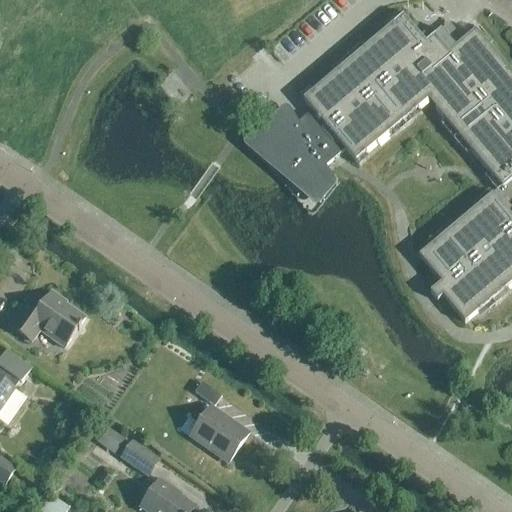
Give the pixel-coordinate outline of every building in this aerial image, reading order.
[(270,120),(248,139),(249,141),(263,157),(266,155),(280,171),(283,169),(297,186),(300,183),(314,200),(333,185),(334,183),(329,175),(325,169),(332,164),(335,161),(344,153),(350,160),(354,165),(363,158),(386,139),(427,104),(500,190),(418,260),(440,287),(429,296),(437,305),(442,300),(464,327),(511,286),(511,79),(474,34),(463,44),(455,34),(439,47),(433,40),(425,46),(402,19),(317,91),(302,103),(312,115),(298,126),(291,115),(276,125),(271,119),(270,120)] [(85,322),(65,308),(66,307),(51,296),(40,313),(26,304),(8,330),(31,346),(39,334),(64,351),(85,322)] [(0,415),(30,372),(6,355),(0,362),(0,415)] [(214,410),(221,400),(201,386),(194,396),(214,410)] [(226,465),(246,437),(212,413),(192,441),(226,465)] [(115,453),(124,439),(109,429),(100,443),(115,453)] [(147,480),(159,464),(132,445),(121,462),(147,480)] [(0,482),(5,487),(16,472),(0,461),(0,482)] [(139,511),(193,511),(194,511),(172,496),(174,494),(160,484),(140,511),(139,511)] [(69,511),(52,500),(43,511),(69,511)]
